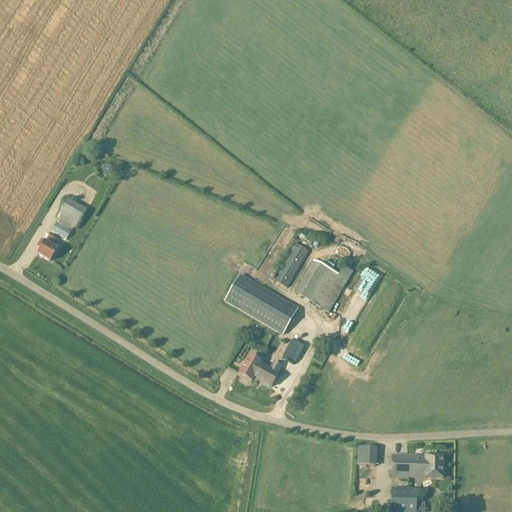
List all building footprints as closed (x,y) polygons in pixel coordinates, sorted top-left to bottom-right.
[(87,211),(67,200),(56,219),(60,221),(58,225),(56,224),(52,232),(66,241),(71,233),(70,232),(73,228),(76,229),(87,211)] [(57,250),(52,248),(56,241),(45,235),(41,241),(40,241),(37,247),(41,249),(37,255),(49,262),(57,250)] [(307,253),(299,247),(298,251),(293,248),(274,282),(286,289),(307,253)] [(191,283),(283,336),(298,311),(207,256),(191,283)] [(343,268),(338,276),(313,261),(294,294),(328,313),(347,281),(352,273),(343,268)] [(351,290),(366,299),(378,279),(364,270),(351,290)] [(382,304),(390,309),(396,297),(388,292),(382,304)] [(295,363),(303,347),(292,341),(283,357),(295,363)] [(257,356),(255,360),(249,357),(239,374),(251,381),(254,377),(260,381),(260,382),(271,388),(278,376),(277,375),(281,367),(273,363),(269,371),(260,366),(264,360),(257,356)] [(356,466),(375,467),(377,449),(358,447),(356,466)] [(425,456),(417,456),(417,457),(391,456),(391,480),(408,480),(408,479),(424,480),(424,479),(443,480),(443,456),(425,456)] [(415,511),(416,490),(391,490),(390,511),(415,511)]
